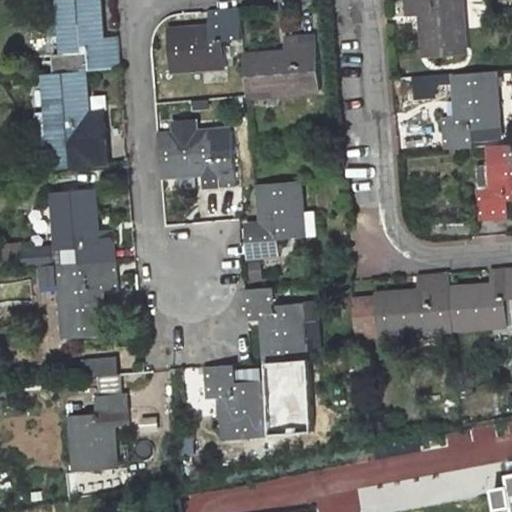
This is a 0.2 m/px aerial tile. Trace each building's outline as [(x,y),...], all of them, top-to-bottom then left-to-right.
[(56,0),(61,59),(53,60),(55,72),(86,70),(118,68),(115,35),(100,35),(97,0),(56,0)] [(422,60),(461,56),(455,0),(399,0),(402,18),(419,16),(422,60)] [(170,65),(225,60),(224,39),(240,37),(237,8),(204,11),(205,24),(167,28),(170,65)] [(318,86),(314,33),(282,36),(283,49),(241,53),(244,94),(318,86)] [(52,145),(105,139),(102,111),(89,111),(86,70),(55,72),(46,73),(52,145)] [(477,129),(474,75),(434,78),(436,116),(421,119),(425,154),(454,152),(453,131),(477,129)] [(213,154),(212,129),(156,134),(159,172),(201,168),(203,183),(233,180),(231,153),(213,154)] [(511,146),(485,149),(487,173),(477,175),(477,185),(482,185),(483,192),(475,192),(478,228),(507,224),(507,203),(511,202),(511,146)] [(276,235),(300,233),(296,180),(259,184),(262,222),(243,223),(245,246),(246,258),(277,257),(276,235)] [(56,189),(61,246),(88,245),(89,262),(118,259),(116,230),(99,231),(96,187),(56,189)] [(63,264),(68,338),(108,335),(105,292),(121,290),(118,259),(89,262),(63,264)] [(483,287),(442,291),(446,332),(502,327),(499,301),(511,299),(511,271),(482,274),(483,287)] [(411,294),(348,300),(351,340),(446,332),(442,291),(441,277),(410,279),(411,294)] [(275,289),(241,291),(244,321),(262,320),(265,363),(304,361),(303,335),(300,304),(277,305),(275,289)] [(317,360),(315,334),(303,335),(304,361),(317,360)] [(122,359),(90,361),(91,375),(98,374),(123,373),(122,359)] [(221,438),(263,434),(259,381),(233,384),(231,366),(213,367),(198,368),(201,398),(218,396),(221,438)] [(98,374),(99,395),(130,392),(129,372),(123,373),(98,374)] [(119,465),(114,423),(133,422),(130,392),(99,395),(98,395),(99,411),(74,414),(78,468),(119,465)]
